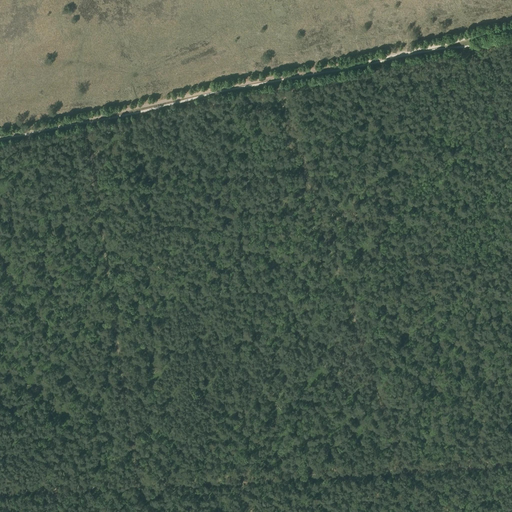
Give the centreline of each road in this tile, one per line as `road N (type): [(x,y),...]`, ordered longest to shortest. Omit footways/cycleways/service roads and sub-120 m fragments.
road 1 (track): [(85,119),(137,484),(511,463)]
road 2 (track): [(85,119),(511,30)]
road 3 (track): [(0,491),(137,484)]
